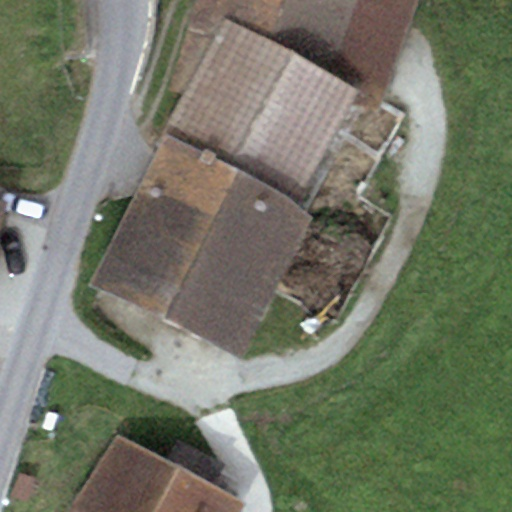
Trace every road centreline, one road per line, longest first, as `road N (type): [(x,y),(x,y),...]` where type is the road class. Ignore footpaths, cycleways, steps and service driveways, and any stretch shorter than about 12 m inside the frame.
road 1 (tertiary): [(128,0),(125,49),(33,354),(0,421)]
road 2 (unknown): [(33,354),(113,363),(183,400),(225,444),(252,511)]
